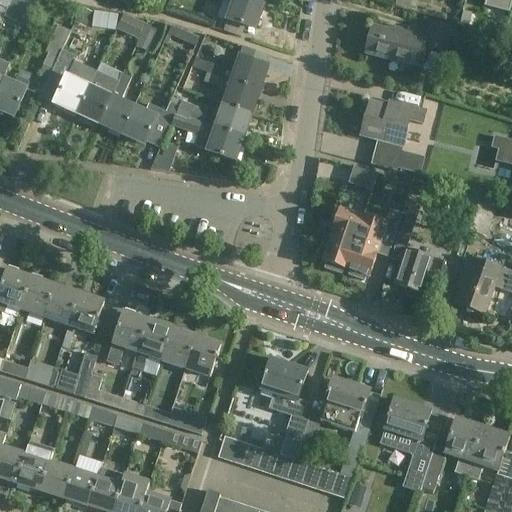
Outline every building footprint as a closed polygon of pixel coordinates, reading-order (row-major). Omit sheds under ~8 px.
[(0,0),(0,7),(8,11),(12,0),(0,0)] [(264,7),(243,0),(235,0),(228,21),(256,31),(264,7)] [(509,14),(511,0),(486,0),(485,8),(509,14)] [(47,6),(39,4),(37,12),(44,15),(47,6)] [(93,14),(82,9),(77,20),(87,25),(93,14)] [(472,14),(464,12),(461,24),(469,26),(472,14)] [(138,42),(145,25),(125,16),(118,33),(138,42)] [(425,40),(418,39),(414,53),(423,55),(424,50),(446,55),(452,29),(430,23),(425,40)] [(145,25),(138,42),(134,49),(148,55),(159,31),(145,25)] [(511,27),(506,26),(503,36),(511,39),(511,27)] [(49,56),(39,75),(49,80),(70,33),(58,28),(45,54),(49,56)] [(414,53),(418,39),(419,36),(400,31),(399,35),(373,28),(366,54),(419,68),(423,55),(414,53)] [(232,82),(260,92),(269,68),(258,65),(261,54),(241,47),(237,58),(240,59),(236,72),(212,63),(211,65),(196,60),(193,69),(208,74),(232,82)] [(0,88),(3,81),(10,66),(0,60),(0,52),(1,50),(0,49),(0,88)] [(90,89),(75,120),(98,130),(112,99),(123,75),(114,71),(104,95),(90,89)] [(260,92),(232,82),(208,74),(204,85),(228,94),(224,106),(252,115),(260,92)] [(112,99),(98,130),(120,140),(135,109),(122,103),(132,80),(123,75),(112,99)] [(75,120),(90,89),(67,78),(53,110),(75,120)] [(3,81),(0,88),(0,111),(14,118),(26,91),(29,85),(17,80),(15,86),(3,81)] [(208,112),(186,103),(181,116),(203,124),(208,112)] [(361,137),(378,142),(390,145),(391,140),(404,143),(410,121),(423,125),(425,117),(426,113),(401,106),(400,111),(370,103),(368,110),(361,137)] [(180,108),(171,104),(166,114),(149,106),(146,114),(161,121),(172,126),(180,108)] [(224,106),(216,129),(245,138),(252,115),(224,106)] [(135,109),(120,140),(147,152),(161,121),(146,114),(135,109)] [(199,149),(208,152),(208,153),(236,162),(245,138),(216,129),(203,124),(190,120),(189,121),(176,117),(172,128),(203,138),(199,149)] [(157,172),(169,174),(178,149),(166,145),(162,158),(158,156),(152,171),(157,172)] [(424,159),(402,153),(398,169),(420,175),(424,159)] [(354,169),(350,184),(372,192),(377,176),(354,169)] [(435,200),(452,202),(454,188),(414,184),(413,194),(435,196),(435,200)] [(468,190),(461,211),(455,229),(470,233),(487,239),(499,198),(485,194),(482,193),(468,190)] [(370,200),(348,193),(345,201),(344,201),(325,255),(329,256),(327,261),(344,267),(346,262),(349,263),(368,209),(367,209),(370,200)] [(389,216),(368,209),(349,263),(352,264),(351,268),(367,274),(372,271),(385,231),(395,234),(402,211),(392,208),(389,216)] [(401,231),(392,257),(402,261),(394,285),(422,294),(434,255),(407,247),(411,235),(401,231)] [(511,274),(468,259),(457,288),(461,290),(456,304),(484,314),(489,300),(494,287),(511,293),(511,274)] [(0,306),(22,314),(32,282),(7,274),(0,295),(0,306)] [(32,282),(22,314),(46,322),(56,290),(32,282)] [(56,290),(46,322),(70,330),(80,298),(56,290)] [(80,298),(70,330),(94,338),(104,306),(80,298)] [(139,356),(149,323),(124,315),(107,365),(118,368),(125,351),(139,356)] [(149,323),(139,356),(134,372),(143,375),(149,359),(162,364),(172,331),(149,323)] [(196,339),(172,331),(162,364),(186,372),(196,339)] [(196,339),(186,372),(210,380),(221,348),(196,339)] [(86,356),(79,374),(73,396),(85,400),(93,376),(98,360),(86,356)] [(26,381),(30,369),(6,361),(2,373),(26,381)] [(271,362),(260,394),(274,398),(270,411),(292,419),(287,435),(303,440),(310,420),(313,409),(298,404),(308,374),(271,362)] [(57,367),(54,377),(50,389),(73,396),(79,374),(57,367)] [(54,377),(30,369),(26,381),(50,389),(54,377)] [(93,376),(85,400),(121,411),(125,399),(100,391),(103,379),(93,376)] [(0,380),(0,394),(18,400),(21,388),(0,380)] [(361,421),(370,394),(333,382),(328,397),(318,394),(310,420),(321,424),(348,433),(353,418),(361,421)] [(21,388),(18,400),(42,407),(45,395),(21,388)] [(45,395),(42,407),(66,415),(70,403),(45,395)] [(148,406),(125,399),(121,411),(144,419),(148,406)] [(422,445),(428,424),(432,413),(395,401),(385,432),(381,446),(414,456),(404,489),(420,494),(423,487),(425,481),(433,456),(435,449),(422,445)] [(0,418),(10,422),(16,405),(5,402),(0,416),(0,418)] [(94,411),(70,403),(66,415),(90,422),(94,411)] [(173,414),(148,406),(144,419),(168,427),(173,414)] [(174,410),(173,414),(168,427),(202,437),(207,421),(174,410)] [(119,418),(94,411),(90,422),(115,430),(119,418)] [(119,418),(115,430),(138,438),(142,426),(119,418)] [(468,479),(484,431),(457,422),(446,456),(460,460),(455,475),(468,479)] [(351,447),(364,451),(371,429),(358,425),(351,447)] [(142,426),(138,438),(163,445),(166,433),(142,426)] [(236,429),(232,440),(237,442),(244,444),(248,433),(236,429)] [(484,431),(468,479),(478,483),(483,468),(500,473),(511,439),(484,431)] [(202,445),(166,433),(163,445),(198,456),(202,445)] [(303,440),(287,435),(280,456),(285,458),(295,461),(296,461),(303,440)] [(237,443),(225,439),(218,460),(230,464),(237,443)] [(230,464),(242,468),(249,447),(237,443),(230,464)] [(3,447),(0,456),(0,481),(17,487),(27,455),(3,447)] [(27,455),(17,487),(41,495),(51,463),(55,451),(42,447),(39,459),(27,455)] [(242,468),(254,472),(261,451),(249,447),(242,468)] [(364,451),(351,447),(341,477),(342,477),(353,481),(364,451)] [(254,472),(266,476),(273,455),(261,451),(254,472)] [(434,454),(426,479),(423,486),(435,490),(446,458),(434,454)] [(278,480),(285,459),(273,455),(266,476),(278,480)] [(278,480),(288,483),(295,462),(285,459),(278,480)] [(300,487),(307,466),(295,462),(288,483),(300,487)] [(51,463),(41,495),(65,502),(75,470),(51,463)] [(300,487),(312,491),(319,470),(307,466),(300,487)] [(75,470),(65,502),(89,510),(100,478),(75,470)] [(331,474),(319,470),(312,491),(324,495),(331,474)] [(127,474),(123,485),(114,511),(141,511),(147,493),(151,482),(127,474)] [(335,498),(342,477),(341,477),(331,474),(324,495),(335,498)] [(499,511),(502,504),(510,481),(510,479),(498,475),(486,510),(486,511),(499,511)] [(347,502),(353,481),(342,477),(335,498),(347,502)] [(100,478),(89,510),(95,511),(114,511),(123,485),(100,478)] [(511,481),(510,481),(502,504),(511,506),(511,481)] [(367,489),(356,485),(349,506),(361,509),(367,489)] [(181,511),(184,505),(147,493),(141,511),(181,511)] [(215,511),(220,500),(221,497),(207,493),(201,511),(215,511)] [(215,511),(229,511),(232,504),(220,500),(215,511)]
